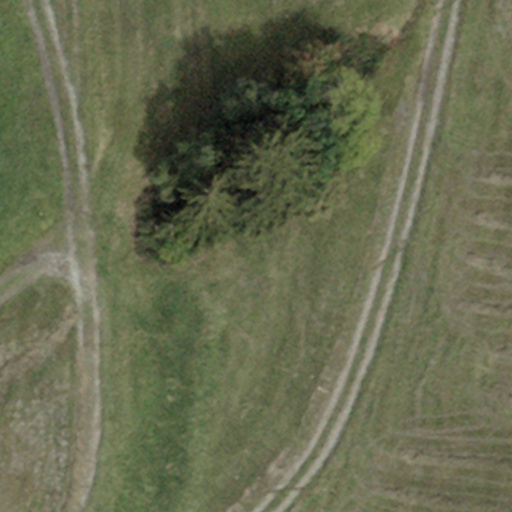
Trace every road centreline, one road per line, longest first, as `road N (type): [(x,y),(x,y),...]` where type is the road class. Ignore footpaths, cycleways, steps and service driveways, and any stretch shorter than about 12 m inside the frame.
road 1 (track): [(298,511),(324,486),(461,0)]
road 2 (track): [(51,0),(98,416),(66,511)]
